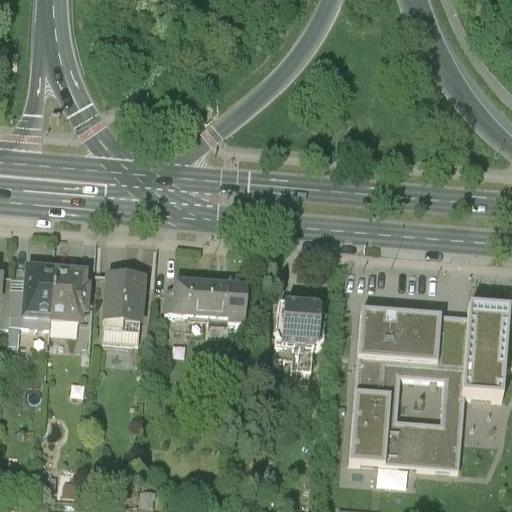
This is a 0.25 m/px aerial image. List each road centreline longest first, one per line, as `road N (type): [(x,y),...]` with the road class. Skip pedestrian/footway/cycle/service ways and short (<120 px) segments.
road 1 (primary): [(142,190),(165,206),(224,223),(511,246)]
road 2 (primary): [(511,207),(247,186),(142,190)]
road 3 (trunk): [(142,190),(267,91),(330,0)]
road 4 (trunk): [(51,13),(78,112),(142,190)]
road 5 (trunk): [(511,147),(434,58),(409,0)]
road 6 (trunk): [(51,13),(20,180)]
road 7 (primary): [(20,180),(142,190)]
